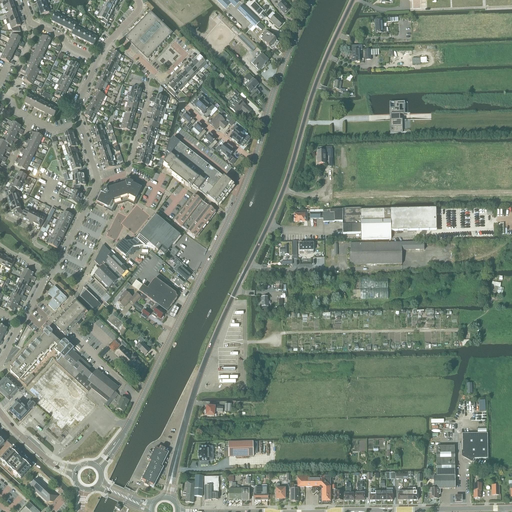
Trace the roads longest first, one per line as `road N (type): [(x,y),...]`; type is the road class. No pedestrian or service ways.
road 1 (tertiary): [(172,476),(201,369),(282,190),(315,83),(352,0)]
road 2 (secondary): [(113,447),(253,160)]
road 3 (track): [(328,192),(511,192)]
road 4 (secondary): [(253,160),(312,0)]
